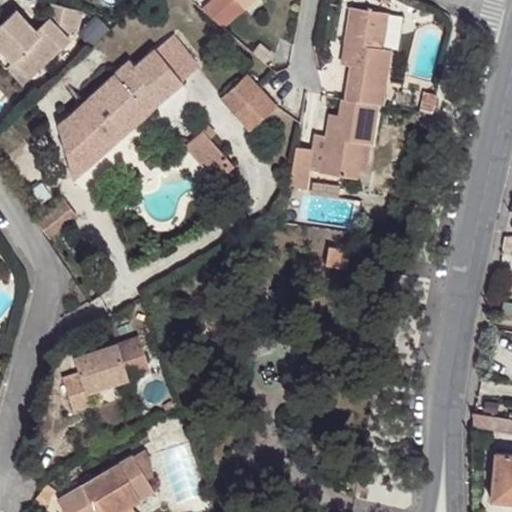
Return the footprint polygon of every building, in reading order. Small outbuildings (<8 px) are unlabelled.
[(227,0),(204,0),(200,4),(217,19),(233,5),(227,0)] [(78,36),(85,8),(55,1),(52,17),(40,28),(32,19),(16,33),(5,21),(0,25),(0,42),(17,60),(33,78),(78,36)] [(347,65),(342,93),(377,100),(380,101),(392,49),(380,47),(386,12),(348,3),(342,38),(352,40),(347,65)] [(16,33),(32,19),(20,8),(5,21),(16,33)] [(132,61),(117,75),(149,110),(199,65),(173,36),(138,68),(132,61)] [(337,63),(347,65),(352,40),(342,38),(337,63)] [(0,56),(10,67),(17,60),(0,42),(0,56)] [(246,73),(221,96),(251,128),(276,104),(246,73)] [(149,110),(117,75),(71,117),(59,123),(74,177),(149,110)] [(342,93),(338,92),(334,113),(330,135),(323,134),(317,164),(316,170),(354,177),(356,167),(361,142),(369,143),(377,100),(342,93)] [(330,135),(334,113),(327,111),(323,134),(330,135)] [(217,181),(222,177),(235,165),(204,130),(190,141),(186,145),(217,181)] [(311,148),(308,162),(317,164),(323,134),(314,132),(311,148)] [(364,168),(369,143),(361,142),(356,167),(364,168)] [(292,144),(284,183),(303,187),(308,162),(311,148),(292,144)] [(38,221),(51,236),(78,214),(65,199),(38,221)] [(511,233),(503,233),(502,246),(511,247),(511,233)] [(327,246),(323,263),(343,267),(346,249),(327,246)] [(126,377),(113,338),(72,352),(79,370),(61,376),(72,408),(88,403),(85,391),(126,377)] [(482,401),(481,411),(495,413),(496,403),(482,401)] [(511,418),(471,412),(472,426),(511,430),(511,418)] [(511,453),(492,452),(488,499),(511,500),(511,453)] [(151,489),(130,453),(56,496),(65,511),(132,511),(135,511),(129,501),(151,489)] [(51,486),(42,480),(31,495),(39,501),(51,486)]
